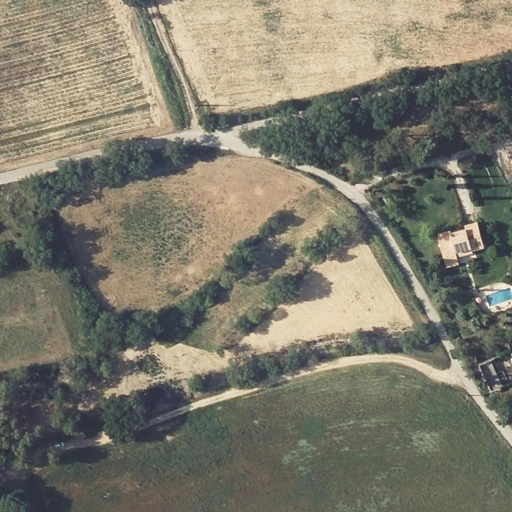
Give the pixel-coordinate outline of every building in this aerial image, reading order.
[(466,229),(450,233),(449,230),(437,233),(445,259),(456,256),(455,250),(470,246),(471,249),(483,246),(477,223),(465,226),(466,229)] [(456,256),(472,252),(471,249),(470,246),(455,250),(456,256)] [(456,256),(445,259),(446,264),(457,261),(456,256)] [(511,352),(494,358),(502,384),(511,380),(511,352)] [(491,359),(481,364),(491,388),(502,383),(491,359)]
